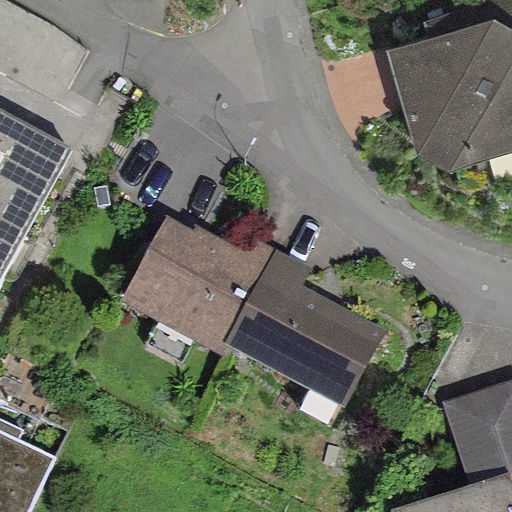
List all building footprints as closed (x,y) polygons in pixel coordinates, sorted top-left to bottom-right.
[(63,106),(91,40),(0,1),(0,102),(17,110),(26,90),(63,106)] [(511,15),(400,49),(438,176),(511,154),(511,15)] [(0,284),(70,154),(0,116),(0,284)] [(278,288),(177,240),(145,308),(246,356),(278,288)] [(416,352),(295,295),(263,363),(384,420),(416,352)] [(511,511),(511,393),(449,414),(475,494),(420,511),(511,511)] [(31,511),(54,463),(0,437),(0,511),(31,511)]
